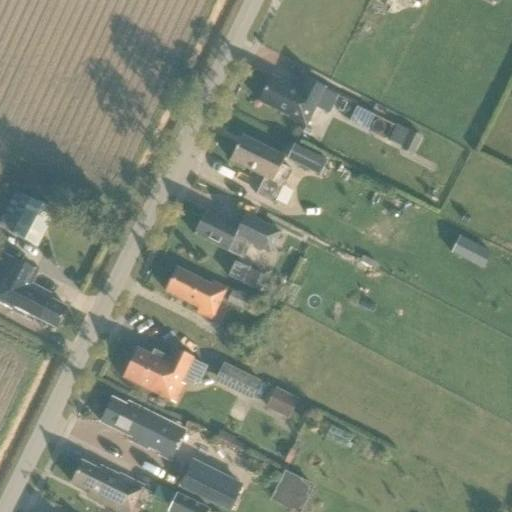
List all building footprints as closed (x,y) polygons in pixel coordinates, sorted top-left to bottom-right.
[(287,83),(286,84),(271,77),(259,102),(288,116),(287,117),(306,127),(315,108),(329,115),(338,96),(324,89),(325,88),(306,79),(301,90),(287,83)] [(413,155),(421,137),(409,132),(401,150),(413,155)] [(283,186),(284,187),(292,170),(282,165),(285,157),(242,136),(230,160),(265,177),(256,195),(274,203),(283,186)] [(287,159),(320,176),(328,160),(294,144),(287,159)] [(11,233),(39,247),(57,212),(29,198),(11,233)] [(391,205),(382,235),(396,239),(405,209),(391,205)] [(245,214),(239,227),(205,211),(194,235),(228,251),(236,236),(270,253),(281,232),(245,214)] [(459,237),(451,253),(470,262),(479,246),(459,237)] [(51,299),(53,295),(32,284),(38,271),(5,253),(0,262),(0,275),(5,278),(0,286),(0,304),(12,310),(33,322),(35,318),(56,328),(67,307),(51,299)] [(213,281),(211,285),(177,268),(166,292),(199,309),(197,313),(212,319),(227,288),(213,281)] [(253,300),(232,290),(226,302),(247,312),(253,300)] [(256,339),(229,326),(222,339),(249,353),(256,339)] [(123,378),(175,403),(184,384),(181,383),(194,358),(174,348),(170,358),(155,351),(152,356),(138,348),(123,378)] [(261,381),(224,363),(214,381),(252,400),(261,381)] [(285,393),(276,388),(269,404),(266,409),(289,419),(298,399),(285,393)] [(127,405),(113,399),(101,422),(133,438),(132,441),(148,449),(149,447),(160,453),(159,455),(171,461),(186,431),(129,402),(127,405)] [(179,486),(229,510),(243,483),(193,459),(179,486)] [(101,466),(99,470),(82,461),(72,483),(93,494),(91,498),(118,511),(131,511),(144,486),(120,474),(119,475),(101,466)] [(167,511),(168,511),(207,511),(210,508),(177,492),(167,511)]
